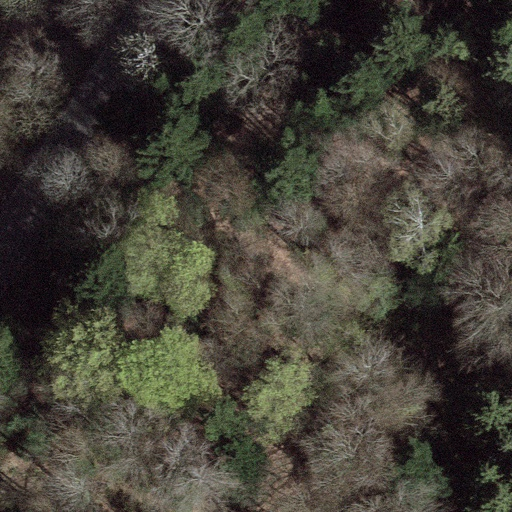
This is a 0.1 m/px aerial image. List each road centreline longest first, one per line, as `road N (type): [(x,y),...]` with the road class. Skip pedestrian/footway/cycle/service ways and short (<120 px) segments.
road 1 (tertiary): [(0,256),(158,0)]
road 2 (track): [(0,57),(146,19)]
